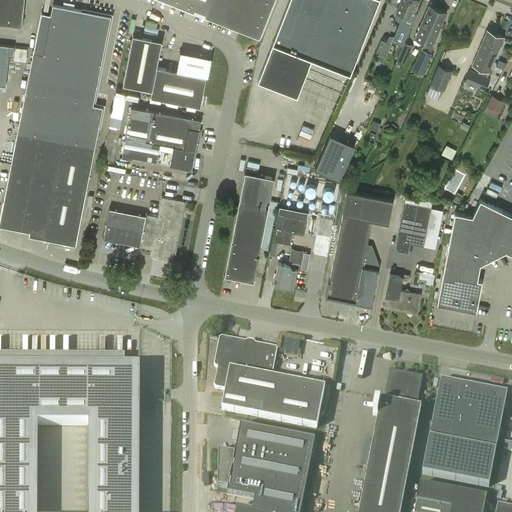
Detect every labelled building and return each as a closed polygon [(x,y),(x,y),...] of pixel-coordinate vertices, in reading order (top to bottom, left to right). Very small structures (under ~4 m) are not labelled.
[(0,0),(0,23),(22,26),(24,0),(0,0)] [(166,0),(259,37),(274,0),(166,0)] [(290,0),(274,43),(259,81),(297,96),(312,58),(349,73),(377,0),(290,0)] [(401,20),(392,41),(393,42),(393,41),(402,44),(402,45),(402,46),(417,12),(414,11),(417,6),(414,5),(416,0),(401,0),(396,12),(398,13),(396,18),(395,17),(395,18),(401,20)] [(29,236),(37,238),(76,245),(94,154),(103,106),(93,104),(111,16),(53,4),(51,14),(41,12),(0,221),(0,226),(30,232),(29,236)] [(415,38),(424,42),(425,41),(439,9),(429,5),(415,38)] [(425,41),(424,42),(431,45),(427,52),(421,49),(412,69),(422,74),(431,53),(434,46),(433,45),(447,13),(439,9),(425,41)] [(472,64),(480,68),(482,69),(482,67),(483,68),(498,34),(487,30),(472,64)] [(498,34),(483,68),(482,67),(482,69),(480,73),(485,75),(481,85),(484,87),(488,78),(487,77),(489,72),(504,37),(498,34)] [(133,35),(123,84),(152,90),(151,96),(200,106),(206,76),(208,76),(212,57),(181,51),(177,70),(157,66),(161,41),(133,35)] [(375,52),(383,55),(388,42),(380,39),(375,52)] [(412,46),(405,43),(397,60),(404,63),(412,46)] [(0,44),(0,84),(6,85),(9,55),(13,56),(14,46),(0,44)] [(438,65),(430,84),(443,89),(451,70),(438,65)] [(480,73),(479,73),(470,69),(465,81),(480,87),(481,85),(485,75),(480,73)] [(115,94),(111,115),(122,117),(126,97),(115,94)] [(504,101),(492,95),(487,106),(498,112),(504,101)] [(131,106),(122,156),(132,158),(133,156),(170,163),(191,167),(194,156),(194,155),(195,151),(197,152),(201,130),(199,129),(201,119),(131,106)] [(373,120),(370,127),(380,132),(381,129),(378,128),(380,123),(373,120)] [(464,122),(461,128),(467,130),(470,125),(464,122)] [(354,146),(330,135),(314,169),(338,180),(354,146)] [(446,144),(441,153),(451,158),(456,149),(446,144)] [(267,216),(274,179),(274,177),(245,172),(225,275),(254,281),(260,249),(268,250),(274,218),(267,216)] [(316,191),(316,190),(316,189),(316,188),(315,187),(315,186),(314,185),(313,185),(313,184),(312,184),(311,184),(310,184),(309,184),(308,184),(307,185),(306,186),(305,187),(305,188),(305,189),(305,190),(305,191),(305,192),(305,193),(306,193),(307,194),(307,195),(308,195),(309,195),(310,195),(311,195),(312,195),(313,195),(314,194),(315,193),(315,192),(316,191)] [(334,194),(334,193),(334,192),(333,191),(333,190),(332,189),(331,188),(330,188),(330,187),(329,187),(328,187),(327,187),(326,188),(325,188),(324,189),(323,190),(323,191),(322,192),(322,193),(322,194),(323,195),(323,196),(323,197),(324,197),(325,198),(326,198),(327,199),(328,199),(329,199),(330,198),(331,198),(332,197),(333,196),(333,195),(334,194)] [(346,299),(356,301),(372,304),(379,266),(371,245),(367,244),(372,219),(389,222),(393,199),(347,190),(343,213),(326,295),(346,299)] [(145,215),(109,208),(103,238),(104,238),(140,245),(140,246),(151,249),(150,256),(174,261),(186,201),(161,196),(157,216),(145,213),(145,215)] [(455,212),(437,302),(476,310),(481,280),(476,279),(479,262),(506,249),(511,252),(511,214),(480,200),(473,216),(455,212)] [(404,201),(395,246),(398,250),(408,252),(409,243),(424,245),(431,207),(404,201)] [(279,206),(272,240),(289,244),(291,237),(294,237),(295,232),(304,233),(308,211),(280,206),(279,206)] [(274,280),(275,280),(274,284),(274,285),(293,289),(297,269),(300,270),(300,268),(306,270),(310,253),(303,252),(304,251),(291,249),(288,264),(278,262),(275,278),(274,278),(274,280)] [(386,307),(416,313),(417,313),(421,294),(410,292),(407,288),(403,290),(400,290),(403,277),(390,274),(386,295),(388,295),(386,307)] [(272,378),(277,351),(276,348),(222,337),(219,339),(214,365),(215,368),(217,368),(214,386),(215,388),(225,390),(221,410),(317,429),(325,388),(272,378)] [(138,511),(139,415),(139,367),(0,365),(0,511),(36,511),(37,425),(88,425),(87,511),(138,511)] [(417,406),(422,381),(421,381),(422,378),(421,376),(418,376),(406,373),(406,375),(403,376),(402,376),(403,373),(394,371),(392,371),(390,372),(390,375),(389,375),(384,400),(380,399),(380,402),(375,401),(372,415),(377,416),(358,511),(400,511),(421,407),(417,406)] [(489,487),(496,452),(507,393),(440,380),(429,439),(422,474),(489,487)] [(259,501),(256,511),(300,511),(315,441),(241,426),(235,455),(219,452),(219,451),(218,451),(217,488),(218,488),(228,490),(227,495),(259,501)] [(503,449),(511,450),(511,443),(504,442),(503,449)] [(420,485),(416,502),(414,511),(483,511),(487,498),(420,485)]
